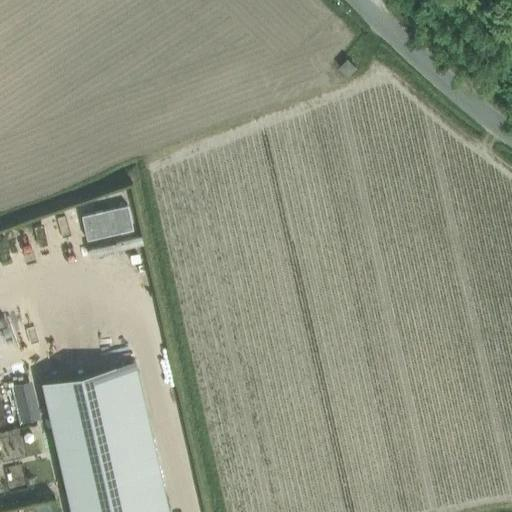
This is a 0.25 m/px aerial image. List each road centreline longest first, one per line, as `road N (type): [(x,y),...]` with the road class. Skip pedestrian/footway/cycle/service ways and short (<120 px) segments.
road 1 (unknown): [(188,511),(137,335),(72,295),(21,289)]
road 2 (unclassified): [(511,133),(358,0)]
